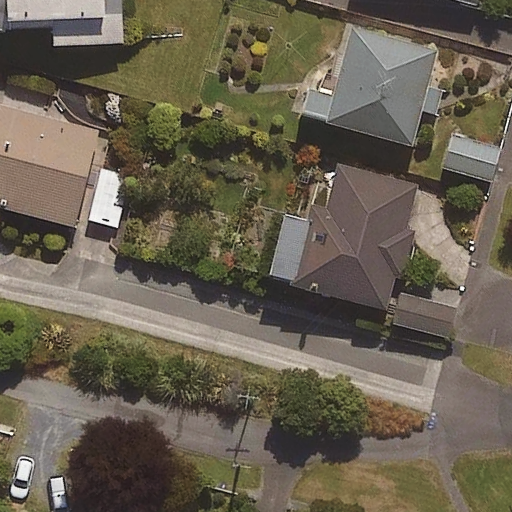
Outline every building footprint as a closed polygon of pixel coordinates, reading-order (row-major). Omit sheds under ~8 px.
[(113,0),(0,0),(0,27),(44,26),(44,43),(115,40),(113,0)] [(433,49),(344,21),(324,88),(301,81),(292,110),(404,144),(415,107),(431,112),(438,89),(422,84),(433,49)] [(103,135),(0,107),(0,209),(77,230),(103,135)] [(495,150),(444,135),(435,165),(486,180),(495,150)] [(455,305),(394,288),(411,230),(401,227),(413,182),(328,158),(310,221),(271,210),(253,272),(357,301),(352,320),(443,346),(455,305)] [(130,175),(99,167),(85,219),(116,227),(130,175)]
